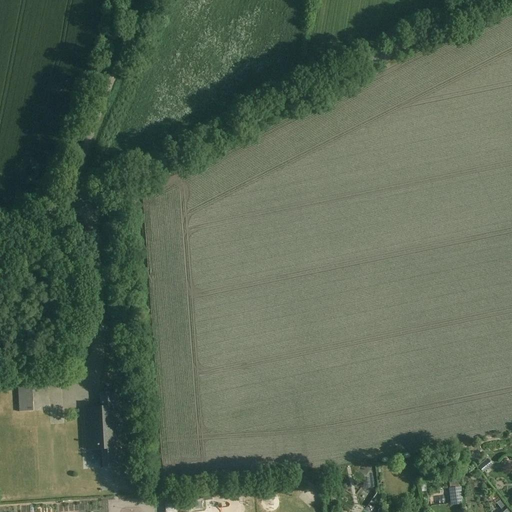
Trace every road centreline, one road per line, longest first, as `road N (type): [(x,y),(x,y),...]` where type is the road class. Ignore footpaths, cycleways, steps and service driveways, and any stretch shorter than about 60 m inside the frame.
road 1 (tertiary): [(71,205),(499,0)]
road 2 (unclassified): [(71,205),(144,0)]
